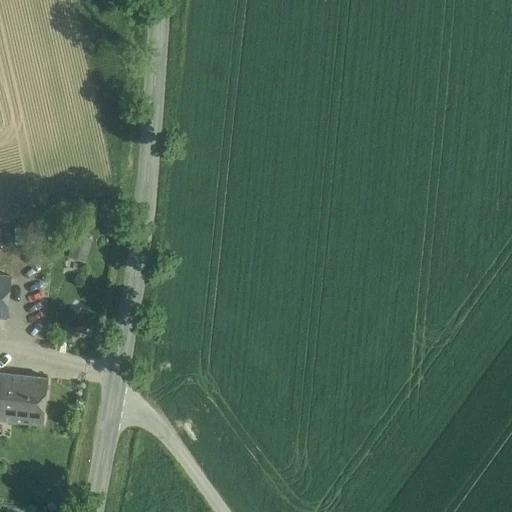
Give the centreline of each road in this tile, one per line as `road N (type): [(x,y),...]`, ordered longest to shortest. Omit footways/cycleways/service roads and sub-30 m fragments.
road 1 (secondary): [(159,0),(144,218),(113,389)]
road 2 (unclassified): [(113,389),(152,423),(223,511)]
road 3 (secondary): [(113,389),(91,511)]
